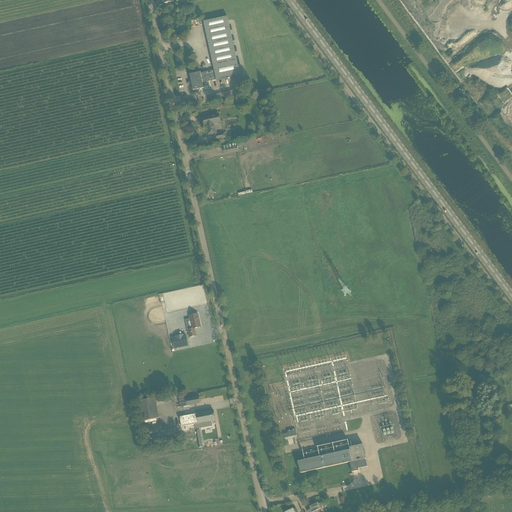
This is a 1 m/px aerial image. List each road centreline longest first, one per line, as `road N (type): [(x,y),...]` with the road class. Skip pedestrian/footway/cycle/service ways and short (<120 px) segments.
road 1 (unclassified): [(262,511),(149,0)]
road 2 (secondary): [(511,296),(289,0)]
road 3 (unclassified): [(511,181),(377,0)]
